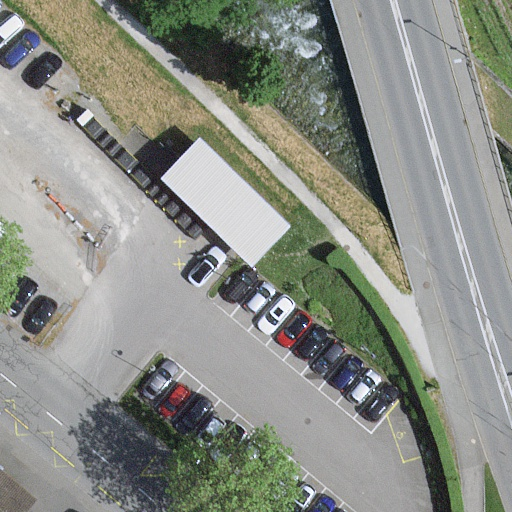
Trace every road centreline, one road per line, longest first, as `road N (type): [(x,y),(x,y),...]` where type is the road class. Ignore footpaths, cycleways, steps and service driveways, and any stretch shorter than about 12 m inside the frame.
road 1 (primary): [(397,0),(511,402)]
road 2 (tertiary): [(0,374),(163,511)]
